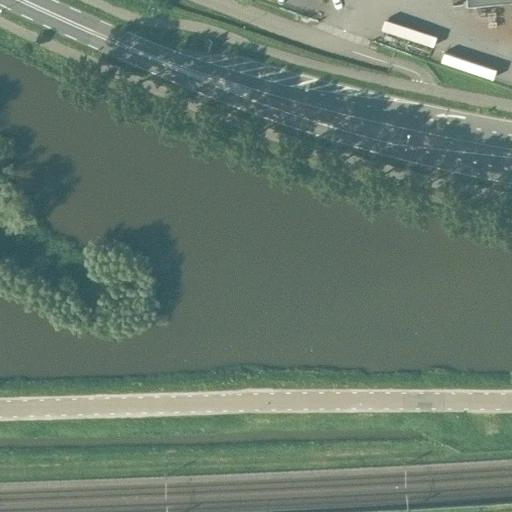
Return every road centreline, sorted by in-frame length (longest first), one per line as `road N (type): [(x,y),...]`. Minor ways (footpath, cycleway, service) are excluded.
road 1 (unclassified): [(0,407),(511,401)]
road 2 (primary): [(206,76),(255,107),(327,131),(511,171)]
road 3 (primary): [(511,135),(386,117),(206,76)]
road 4 (primary): [(206,76),(17,0)]
road 5 (unclassified): [(390,63),(210,0)]
